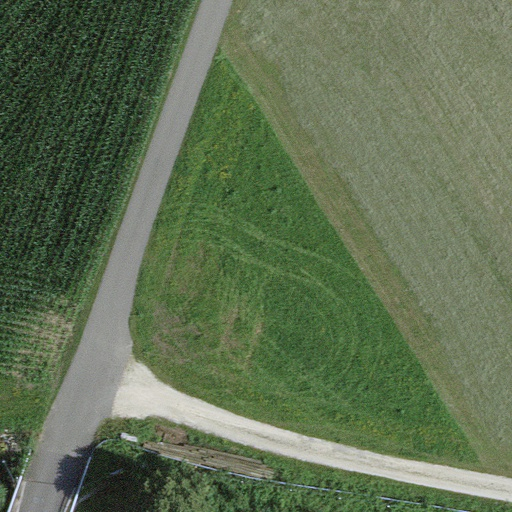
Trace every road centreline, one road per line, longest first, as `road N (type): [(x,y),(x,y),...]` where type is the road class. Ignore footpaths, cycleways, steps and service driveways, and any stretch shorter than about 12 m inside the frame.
road 1 (unclassified): [(41,511),(223,0)]
road 2 (track): [(92,365),(181,406),(511,488)]
